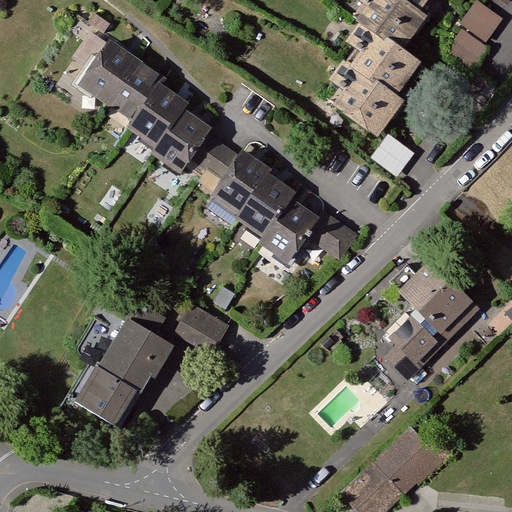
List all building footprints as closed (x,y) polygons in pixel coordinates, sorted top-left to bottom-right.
[(362,24),(405,53),(430,20),(421,14),(401,0),(357,0),(370,9),(362,24)] [(401,0),(421,14),(431,0),(401,0)] [(503,18),(477,0),(461,24),(487,42),(503,18)] [(352,68),(399,99),(423,65),(405,53),(362,24),(347,43),(363,54),(352,68)] [(489,49),(462,31),(446,55),(472,73),(489,49)] [(170,79),(112,40),(81,86),(135,122),(162,82),(165,85),(170,79)] [(378,140),(405,103),(399,99),(352,68),(344,63),(330,82),(345,94),(334,109),(378,140)] [(499,90),(477,74),(458,100),(480,116),(499,90)] [(192,104),(165,85),(162,82),(135,122),(130,129),(160,150),(188,110),(192,104)] [(215,129),(188,110),(160,150),(156,155),(184,175),(193,161),(211,135),(215,129)] [(243,156),(211,135),(193,161),(208,171),(210,168),(226,180),(243,156)] [(390,136),(372,159),(397,178),(406,166),(415,155),(390,136)] [(274,170),(247,151),(243,156),(226,180),(213,199),(240,219),(271,174),(274,170)] [(301,193),(271,174),(240,219),(268,239),(296,200),(301,193)] [(323,219),(296,200),(268,239),(263,244),(291,265),(310,237),(323,219)] [(327,212),(323,219),(310,237),(343,259),(360,235),(327,212)] [(480,311),(432,264),(399,297),(417,316),(390,343),(397,349),(408,360),(420,372),(480,311)] [(130,320),(158,336),(168,319),(125,294),(112,314),(128,324),(130,320)] [(193,305),(177,335),(215,356),(231,326),(193,305)] [(158,336),(130,320),(128,324),(100,368),(143,394),(153,378),(158,381),(176,347),(158,336)] [(408,360),(397,349),(385,361),(395,372),(408,360)] [(143,394),(100,368),(79,404),(120,429),(143,394)] [(391,511),(443,463),(412,431),(340,497),(355,511),(391,511)]
